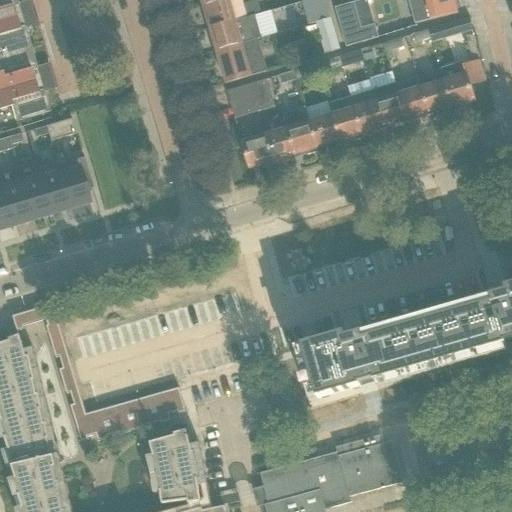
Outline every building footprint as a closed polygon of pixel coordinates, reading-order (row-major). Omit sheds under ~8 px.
[(17,3),(16,0),(0,0),(0,21),(15,17),(12,7),(16,6),(17,3)] [(209,28),(247,17),(241,0),(223,0),(203,6),(209,28)] [(307,23),(329,17),(324,0),(310,0),(301,3),(307,23)] [(409,0),(415,24),(458,14),(454,0),(409,0)] [(353,3),(335,9),(346,47),(377,38),(373,25),(360,29),(353,3)] [(216,51),(261,37),(254,16),(247,18),(247,17),(209,28),(216,51)] [(22,27),(18,28),(15,17),(0,21),(0,56),(30,48),(24,28),(22,27)] [(323,55),(339,51),(329,17),(307,23),(308,26),(314,24),(323,55)] [(432,40),(473,30),(469,17),(429,27),(432,40)] [(415,44),(429,40),(426,31),(412,35),(415,44)] [(257,40),(261,39),(261,37),(216,51),(225,84),(267,72),(257,40)] [(394,51),(402,49),(399,39),(383,44),(388,60),(396,57),(394,51)] [(371,47),(361,50),(365,62),(374,60),(371,47)] [(36,67),(30,48),(0,56),(0,69),(1,72),(0,72),(0,90),(34,81),(31,71),(35,70),(36,67)] [(342,67),(358,62),(355,53),(339,58),(342,67)] [(323,73),(342,67),(339,58),(320,63),(323,73)] [(456,77),(444,80),(452,108),(474,101),(470,85),(485,81),(479,62),(460,67),(454,69),(456,77)] [(311,66),(294,71),(296,80),(313,74),(311,66)] [(429,115),(452,108),(440,69),(439,70),(442,81),(422,87),(419,78),(417,78),(429,115)] [(294,71),(279,75),(282,84),(296,80),(294,71)] [(406,121),(429,115),(417,78),(395,84),(398,94),(406,121)] [(258,112),(274,107),(266,80),(250,85),(258,112)] [(41,90),(37,91),(34,81),(0,90),(0,109),(11,106),(15,122),(49,112),(43,92),(41,90)] [(406,121),(398,94),(395,84),(373,91),(376,101),(385,128),(406,121)] [(234,119),(258,112),(250,85),(226,92),(234,119)] [(351,98),(329,104),(332,115),(340,141),(351,138),(351,141),(356,141),(360,140),(362,138),(362,135),(353,107),(351,98)] [(376,101),(353,107),(362,135),(385,128),(376,101)] [(317,148),(310,122),(305,109),(283,115),(287,129),(295,155),(306,152),(307,155),(319,152),(317,148)] [(317,148),(340,141),(332,115),(310,122),(317,148)] [(71,119),(45,127),(47,134),(49,142),(76,134),(71,119)] [(45,127),(33,130),(35,138),(47,134),(45,127)] [(273,162),(295,155),(287,129),(265,135),(273,162)] [(19,134),(8,138),(10,146),(22,142),(19,134)] [(250,169),(273,162),(265,135),(242,142),(250,169)] [(8,138),(0,140),(0,152),(11,149),(10,146),(8,138)] [(83,158),(57,166),(59,174),(70,209),(89,203),(85,192),(93,189),(83,158)] [(39,173),(20,179),(33,220),(51,214),(39,173)] [(70,209),(59,174),(41,179),(40,173),(39,173),(51,214),(70,209)] [(20,179),(2,185),(14,225),(33,220),(20,179)] [(0,229),(14,225),(2,185),(1,185),(3,191),(0,191),(0,229)] [(346,333),(303,346),(318,399),(361,387),(360,385),(361,384),(374,381),(375,380),(375,382),(506,345),(506,343),(509,342),(511,341),(511,285),(506,288),(507,292),(491,296),(492,303),(485,305),(386,333),(365,339),(363,333),(355,335),(347,337),(346,333)] [(47,326),(58,322),(53,304),(42,308),(46,320),(47,326)] [(38,322),(46,320),(42,308),(35,310),(38,322)] [(31,324),(38,322),(35,310),(28,312),(31,324)] [(24,326),(31,324),(28,312),(20,314),(24,326)] [(25,329),(24,326),(20,314),(12,317),(17,332),(25,329)] [(48,334),(60,330),(58,322),(47,326),(46,326),(48,334)] [(51,342),(63,338),(60,330),(48,334),(51,342)] [(29,356),(26,357),(19,335),(7,339),(8,341),(0,343),(0,415),(3,425),(6,436),(4,437),(10,454),(13,466),(12,466),(17,483),(20,495),(19,495),(23,511),(225,511),(225,507),(203,511),(202,508),(189,511),(188,511),(66,511),(65,511),(61,497),(63,497),(59,482),(58,482),(54,468),(56,467),(52,452),(51,453),(40,410),(42,409),(38,394),(36,394),(33,381),(35,380),(29,356)] [(53,350),(65,347),(63,338),(51,342),(53,350)] [(56,358),(59,357),(68,355),(65,347),(53,350),(56,358)] [(63,369),(71,366),(68,355),(59,357),(63,369)] [(61,378),(74,374),(71,366),(63,369),(59,370),(61,378)] [(64,386),(76,382),(74,374),(61,378),(64,386)] [(66,394),(70,393),(79,391),(76,382),(64,386),(66,394)] [(173,399),(181,397),(179,388),(86,415),(87,418),(89,427),(77,430),(81,442),(89,440),(88,438),(96,435),(97,442),(108,439),(107,437),(119,434),(119,435),(149,427),(149,425),(160,422),(161,424),(171,421),(169,414),(177,412),(173,399)] [(74,405),(82,402),(79,391),(70,393),(74,405)] [(177,415),(186,412),(181,397),(173,399),(177,412),(177,415)] [(72,414),(85,410),(82,402),(74,405),(70,406),(72,414)] [(87,418),(86,415),(85,410),(72,414),(75,422),(87,418)] [(77,430),(89,427),(87,418),(75,422),(77,430)] [(175,436),(150,443),(153,455),(155,461),(157,472),(156,473),(156,475),(158,475),(160,487),(161,493),(162,505),(188,501),(188,504),(201,502),(198,480),(201,479),(195,452),(192,452),(190,445),(186,431),(174,434),(175,436)] [(390,443),(382,445),(380,436),(336,448),(337,453),(260,474),(269,504),(265,505),(266,511),(325,511),(324,504),(331,502),(332,508),(352,503),(350,497),(401,484),(390,443)]
